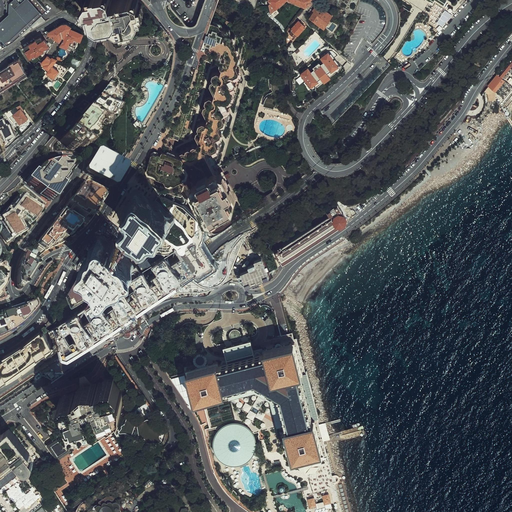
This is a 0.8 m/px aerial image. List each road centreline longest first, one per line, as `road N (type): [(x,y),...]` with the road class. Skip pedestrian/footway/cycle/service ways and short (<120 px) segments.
road 1 (tertiary): [(271,290),(410,174),(511,44)]
road 2 (primary): [(403,115),(349,167),(323,166),(304,139),(312,111),(388,33),(386,0)]
road 3 (residential): [(0,56),(62,16),(91,37),(61,97),(0,160)]
road 4 (residential): [(0,188),(55,156),(74,158),(79,168),(14,258),(10,279),(19,295)]
road 5 (residential): [(158,9),(0,184)]
road 6 (primary): [(0,390),(191,266)]
road 7 (tertiary): [(126,176),(178,94),(202,24)]
road 8 (tertiary): [(168,24),(177,43),(174,79),(126,176)]
road 9 (tertiary): [(0,420),(123,345)]
road 10 (tertiary): [(118,334),(0,411)]
road 11 (primary): [(390,80),(312,175)]
road 12 (tertiary): [(0,344),(30,322),(76,250)]
road 13 (primary): [(312,175),(397,92)]
